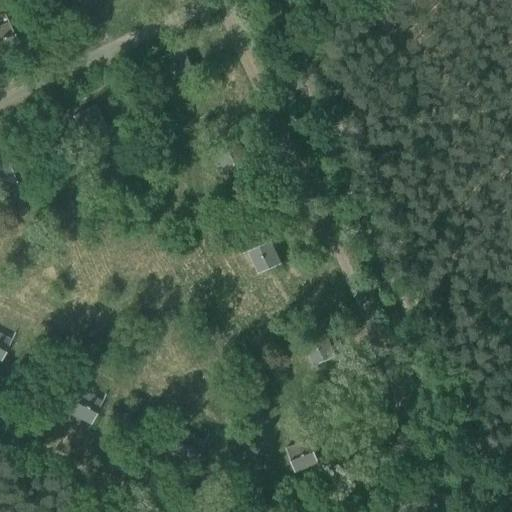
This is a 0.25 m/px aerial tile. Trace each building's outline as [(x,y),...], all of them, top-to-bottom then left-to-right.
[(0,25),(0,54),(18,46),(6,23),(0,25)] [(159,59),(169,82),(194,71),(184,48),(159,59)] [(73,115),(83,139),(105,129),(95,105),(73,115)] [(215,152),(224,175),(249,164),(239,141),(215,152)] [(0,161),(0,189),(16,182),(5,159),(0,161)] [(246,252),(257,275),(281,264),(270,241),(246,252)] [(301,345),(312,367),(337,356),(327,333),(301,345)] [(0,357),(10,340),(0,334),(0,357)] [(66,415),(89,426),(102,402),(79,390),(66,415)] [(168,456),(190,467),(203,443),(181,431),(168,456)] [(318,464),(308,440),(285,449),(295,474),(318,464)]
